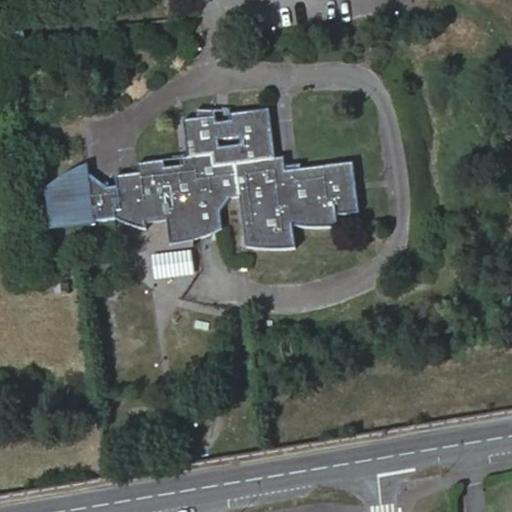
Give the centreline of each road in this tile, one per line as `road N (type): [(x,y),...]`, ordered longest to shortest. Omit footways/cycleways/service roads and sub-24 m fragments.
road 1 (unclassified): [(384,454),(50,511)]
road 2 (unclassified): [(511,432),(384,454)]
road 3 (track): [(0,139),(123,121)]
